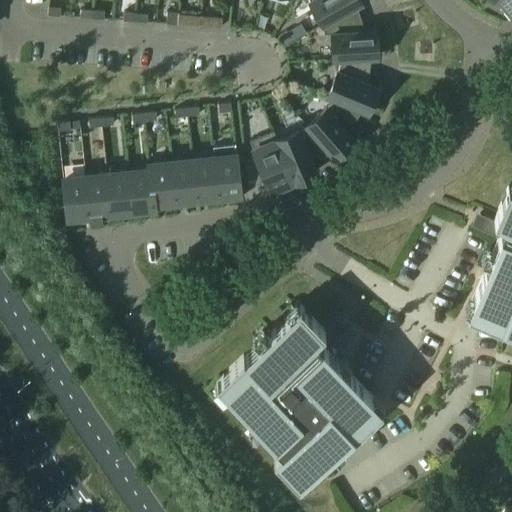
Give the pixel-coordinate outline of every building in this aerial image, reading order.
[(310,0),(324,23),(356,5),(361,2),(360,0),(310,0)] [(511,0),(498,0),(503,5),(500,7),(509,18),(511,16),(511,15),(511,0)] [(48,5),(48,14),(60,14),(61,6),(48,5)] [(333,59),(343,58),(371,56),(377,56),(376,29),(369,30),(356,5),(324,23),(324,33),(332,33),(333,59)] [(80,16),(92,17),(92,9),(80,8),(80,16)] [(92,9),(92,17),(104,18),(104,9),(92,9)] [(178,23),(179,15),(179,11),(167,10),(166,22),(178,23)] [(123,19),(135,20),(136,12),(124,11),(123,19)] [(148,13),(136,12),(135,20),(147,21),(148,13)] [(192,24),(193,16),(179,15),(178,23),(192,24)] [(207,25),(207,17),(193,16),(192,24),(207,25)] [(207,25),(221,27),(222,18),(207,17),(207,25)] [(284,44),(292,40),(286,30),(278,34),(284,44)] [(362,109),(368,111),(378,87),(368,82),(371,56),(343,58),(327,95),(336,98),(362,109)] [(348,131),(362,109),(336,98),(306,124),(307,126),(331,153),(335,157),(355,139),(348,131)] [(218,103),(219,111),(231,109),(230,101),(218,103)] [(187,106),(187,114),(199,113),(198,105),(187,106)] [(175,108),(175,116),(187,114),(187,106),(175,108)] [(145,119),(157,118),(156,110),(144,111),(145,119)] [(145,119),(144,111),(132,113),(133,121),(145,119)] [(101,116),(102,124),(114,123),(113,115),(101,116)] [(89,118),(90,126),(102,124),(101,116),(89,118)] [(58,129),(70,128),(69,120),(57,121),(58,129)] [(307,126),(277,138),(295,180),(317,171),(312,161),(331,153),(307,126)] [(293,181),(295,180),(277,138),(273,130),(249,140),(256,155),(244,160),(247,187),(266,179),(271,190),(280,187),(281,190),(295,184),(293,181)] [(236,153),(215,155),(219,196),(227,195),(228,199),(241,197),(236,153)] [(193,158),(198,198),(219,196),(215,155),(193,158)] [(185,203),(198,202),(198,198),(193,158),(172,160),(176,200),(185,199),(185,203)] [(155,203),(176,200),(172,160),(148,163),(149,168),(151,167),(155,203)] [(155,208),(155,203),(151,167),(149,168),(129,170),(133,210),(155,208)] [(129,170),(107,172),(111,212),(133,210),(129,170)] [(102,213),(111,212),(107,172),(85,175),(89,215),(89,219),(102,217),(102,213)] [(67,217),(89,215),(85,175),(63,177),(67,217)] [(511,186),(508,185),(494,218),(494,219),(482,214),(477,227),(498,236),(467,311),(501,326),(502,324),(511,328),(511,186)] [(274,457),(299,484),(349,437),(354,431),(356,432),(382,407),(327,348),(344,332),(334,321),(325,330),(300,303),(244,356),(243,355),(221,376),(231,387),(226,391),(282,449),(274,457)] [(511,511),(511,503),(511,506),(506,504),(501,511),(511,511)]
